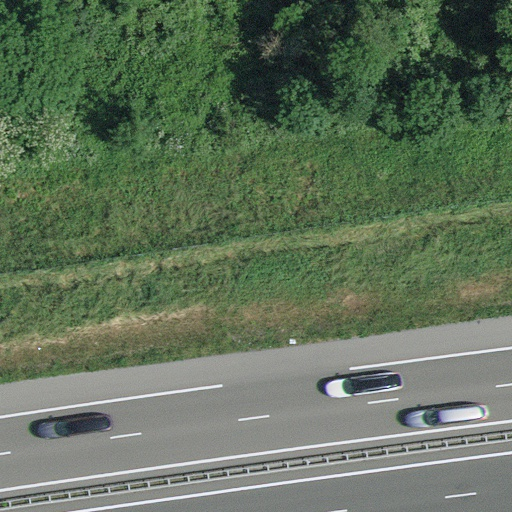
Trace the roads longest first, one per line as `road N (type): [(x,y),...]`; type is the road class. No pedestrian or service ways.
road 1 (motorway): [(511,380),(0,449)]
road 2 (motorway): [(380,511),(511,495)]
